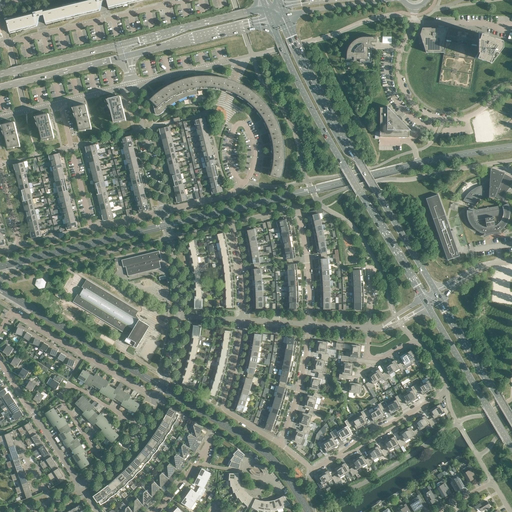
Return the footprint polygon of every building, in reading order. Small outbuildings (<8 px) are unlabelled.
[(85,0),(43,10),(33,13),(10,18),(5,19),(6,21),(7,21),(9,31),(30,26),(37,26),(38,21),(40,16),(44,15),(46,24),(74,17),(74,18),(76,17),(76,16),(100,11),(101,6),(103,1),(105,0),(106,0),(109,8),(143,0),(85,0)] [(431,28),(422,28),(420,35),(426,53),(444,53),(439,83),(469,88),(475,58),(491,64),(503,48),(503,42),(495,39),(494,39),(489,38),(489,37),(488,36),(483,34),(482,35),(479,33),(476,32),(472,31),(468,30),(466,30),(463,30),(458,29),(456,29),(453,28),(450,28),(448,28),(447,28),(444,28),(438,28),(437,28),(437,29),(431,29),(431,28)] [(347,55),(347,59),(352,59),(352,58),(354,58),(354,61),(357,61),(357,59),(360,59),(360,62),(371,62),(371,50),(370,50),(370,47),(373,47),(373,44),(371,44),(371,43),(376,43),(377,37),(365,37),(363,37),(362,37),(361,38),(360,38),(359,38),(358,39),(357,39),(356,39),(355,40),(354,41),(352,42),(352,43),(351,44),(350,45),(349,46),(349,47),(348,48),(348,49),(347,50),(347,51),(347,52),(347,53),(347,54),(347,55)] [(204,87),(204,76),(197,76),(194,77),(189,78),(183,79),(181,80),(175,82),(168,86),(166,87),(161,90),(157,93),(155,95),(150,100),(153,103),(155,113),(155,114),(156,114),(156,115),(157,115),(158,115),(159,115),(160,115),(160,114),(163,112),(166,109),(168,107),(171,105),(175,102),(177,101),(182,99),(187,97),(189,96),(193,95),(197,94),(196,90),(196,88),(198,88),(204,87)] [(210,76),(204,76),(204,87),(210,87),(212,87),(217,88),(219,77),(213,76),(210,76)] [(227,90),(229,91),(233,81),(229,79),(227,79),(224,78),(219,77),(217,88),(222,89),(223,89),(224,89),(224,90),(225,90),(226,90),(227,90)] [(238,83),(233,81),(229,91),(232,92),(234,93),(236,94),(237,95),(241,97),(247,87),(242,84),(239,83),(238,83)] [(252,90),(247,87),(241,97),(245,99),(246,100),(247,101),(252,105),(259,96),(254,92),(252,90)] [(119,96),(118,96),(108,99),(107,99),(108,99),(110,104),(109,105),(110,105),(114,122),(120,121),(120,122),(120,121),(126,119),(126,120),(126,119),(120,97),(120,96),(119,96)] [(264,101),(259,96),(252,105),(256,109),(257,111),(260,114),(269,107),(266,103),(264,101)] [(85,104),(84,104),(74,107),(73,107),(74,107),(75,113),(74,113),(75,113),(80,131),(85,129),(86,130),(86,129),(91,128),(91,129),(92,129),(91,128),(92,128),(86,105),(85,104)] [(272,112),(269,107),(260,114),(263,118),(264,120),(267,125),(277,120),(274,114),(272,112)] [(375,131),(375,139),(378,139),(378,137),(380,137),(409,137),(409,132),(407,132),(407,130),(411,130),(400,120),(401,119),(399,116),(398,117),(387,107),(387,110),(386,110),(386,108),(380,108),(380,131),(375,131)] [(511,124),(510,112),(489,115),(492,137),(511,133),(511,124)] [(48,114),(47,113),(36,116),(35,116),(35,117),(36,116),(38,122),(37,122),(38,122),(42,140),(48,138),(48,139),(48,138),(54,137),(54,138),(54,137),(48,114)] [(206,123),(205,118),(194,120),(195,126),(196,126),(205,123),(206,123)] [(280,126),(277,120),(267,125),(269,130),(270,133),(271,137),(282,134),(281,129),(280,126)] [(14,122),(13,122),(2,124),(2,125),(1,125),(2,125),(4,130),(3,131),(4,131),(8,148),(14,147),(14,148),(14,147),(20,145),(20,146),(20,145),(15,123),(14,122)] [(171,132),(170,126),(159,129),(160,135),(161,134),(170,132),(171,132)] [(284,140),(282,134),(271,137),(272,142),(273,144),(273,150),(285,149),(284,143),(284,140)] [(133,141),(131,135),(120,138),(122,144),(132,141),(133,141)] [(97,150),(96,144),(85,147),(86,153),(87,152),(96,150),(97,150)] [(285,156),(285,149),(273,150),(274,156),(273,158),(273,163),(284,164),(285,159),(285,156)] [(61,159),(59,153),(49,156),(50,162),(51,161),(50,161),(60,159),(61,159)] [(25,167),(24,162),(13,164),(14,170),(15,170),(25,167),(25,168),(25,167)] [(138,167),(137,162),(127,165),(125,165),(126,170),(129,170),(138,167)] [(284,164),(273,163),(272,168),(272,170),(270,176),(281,179),(283,173),(283,169),(284,164)] [(28,172),(27,167),(25,167),(25,168),(25,167),(15,170),(16,175),(26,173),(28,172)] [(490,169),(490,179),(490,186),(489,186),(489,198),(490,196),(491,196),(493,196),(494,197),(495,197),(496,198),(497,198),(498,199),(499,200),(504,194),(503,194),(511,183),(511,178),(511,177),(510,177),(508,176),(507,175),(505,174),(504,174),(502,173),(500,173),(498,172),(496,172),(494,171),(491,171),(491,169),(490,169)] [(223,192),(221,186),(211,189),(211,188),(212,194),(223,192)] [(484,196),(481,186),(480,186),(479,186),(477,187),(475,188),(474,188),(473,189),(472,190),(471,191),(470,192),(468,193),(467,194),(466,195),(465,197),(464,198),(464,199),(463,201),(473,205),(473,206),(472,207),(472,208),(472,209),(471,210),(471,211),(467,210),(467,212),(467,213),(467,214),(467,216),(467,217),(467,218),(468,219),(468,220),(468,221),(469,222),(469,223),(470,224),(471,225),(471,226),(472,227),(473,228),(475,229),(475,230),(476,231),(477,231),(479,232),(480,232),(482,233),(483,233),(484,234),(484,237),(484,238),(486,236),(487,236),(489,235),(490,235),(492,234),(493,234),(494,234),(495,234),(497,234),(498,234),(500,234),(501,234),(499,231),(500,231),(501,230),(502,229),(503,228),(504,228),(504,227),(505,226),(506,225),(507,226),(506,226),(507,226),(507,225),(508,224),(509,223),(509,221),(510,220),(510,218),(509,218),(509,217),(510,216),(510,215),(511,215),(511,214),(511,213),(511,212),(511,211),(511,209),(511,208),(510,206),(509,207),(509,206),(508,204),(508,203),(502,206),(502,205),(488,208),(487,207),(487,208),(473,210),(474,209),(474,208),(474,207),(475,206),(475,205),(476,203),(477,202),(478,201),(479,201),(479,200),(480,200),(479,199),(480,198),(482,197),(483,197),(484,196)] [(188,200),(186,194),(186,195),(176,197),(177,203),(188,200)] [(456,257),(459,256),(448,222),(438,194),(426,199),(447,260),(456,257)] [(70,201),(69,196),(59,198),(57,198),(59,204),(70,201)] [(72,206),(70,201),(59,204),(60,209),(62,208),(72,206)] [(149,210),(148,204),(147,204),(138,207),(138,206),(137,206),(139,212),(149,210)] [(311,219),(311,222),(320,220),(319,214),(322,213),(321,210),(315,212),(316,214),(312,215),(312,216),(313,216),(313,218),(311,219)] [(114,218),(112,212),(112,213),(102,215),(103,221),(114,218)] [(286,219),(279,221),(276,222),(278,228),(290,225),(289,221),(286,222),(286,220),(286,219)] [(77,227),(76,221),(75,222),(76,222),(66,224),(65,224),(67,230),(77,227)] [(253,229),(254,229),(246,231),(247,231),(248,231),(248,233),(245,234),(246,237),(255,235),(257,235),(256,228),(253,229)] [(42,236),(41,230),(40,230),(40,231),(30,233),(31,239),(42,236)] [(226,241),(224,232),(217,234),(219,241),(219,240),(219,242),(226,241)] [(187,242),(189,250),(195,248),(196,248),(198,248),(196,240),(194,240),(187,242)] [(228,249),(226,241),(219,242),(220,249),(221,248),(221,250),(228,249)] [(327,255),(326,247),(317,248),(317,254),(320,253),(321,256),(327,255)] [(197,254),(196,248),(195,248),(189,250),(190,258),(197,257),(197,256),(197,255),(197,254)] [(230,257),(228,249),(221,250),(222,257),(223,258),(223,259),(230,257)] [(162,260),(159,251),(122,260),(123,267),(126,267),(128,276),(161,268),(159,261),(162,260)] [(296,258),(295,252),(286,253),(287,262),(293,261),(293,258),(296,258)] [(328,264),(327,255),(321,256),(321,259),(318,259),(319,265),(328,264)] [(198,256),(197,256),(197,257),(190,258),(192,266),(199,265),(198,263),(199,263),(198,256)] [(231,266),(230,257),(223,259),(223,258),(222,258),(223,265),(224,265),(224,266),(224,267),(231,266)] [(261,257),(259,257),(250,259),(251,264),(254,264),(254,266),(260,266),(260,263),(262,262),(261,257)] [(293,264),(293,261),(287,262),(288,270),(297,269),(296,264),(293,264)] [(199,265),(192,266),(193,274),(200,273),(200,271),(199,265)] [(232,274),(231,266),(224,267),(224,266),(223,266),(224,273),(225,273),(225,275),(232,274)] [(261,269),(260,266),(254,266),(254,269),(251,270),(252,275),(261,274),(263,274),(263,269),(262,269),(261,269)] [(359,270),(359,267),(353,267),(353,270),(351,271),(352,276),(363,275),(362,270),(359,270)] [(200,273),(193,274),(194,282),(201,282),(201,281),(200,280),(201,280),(200,273)] [(233,283),(232,274),(225,275),(224,275),(225,281),(226,283),(233,283)] [(42,278),(37,280),(35,285),(39,289),(44,287),(46,282),(42,278)] [(138,311),(86,280),(82,287),(82,288),(82,287),(85,289),(81,296),(78,294),(73,302),(79,305),(79,304),(81,306),(92,313),(92,312),(94,313),(93,314),(104,321),(105,320),(107,321),(106,322),(117,328),(118,328),(119,329),(125,333),(126,332),(129,334),(127,337),(128,337),(126,341),(136,348),(150,326),(139,319),(137,317),(136,315),(138,311)] [(487,305),(485,327),(507,328),(508,306),(487,305)] [(14,333),(22,338),(27,329),(28,330),(29,328),(25,326),(24,328),(19,324),(20,323),(13,334),(14,333)] [(201,327),(193,326),(192,335),(192,336),(199,337),(201,327)] [(27,329),(22,338),(31,343),(36,335),(37,333),(34,331),(33,333),(28,330),(27,329)] [(223,339),(224,339),(231,340),(232,331),(225,330),(225,332),(224,332),(223,339)] [(36,335),(31,343),(39,348),(45,340),(46,338),(42,336),(41,338),(36,335)] [(199,337),(192,336),(192,338),(191,344),(198,345),(199,339),(199,337)] [(288,337),(285,336),(284,343),(287,344),(296,345),(296,341),(294,341),(294,339),(295,339),(295,338),(288,337)] [(224,339),(224,341),(223,341),(222,347),(223,347),(230,348),(231,340),(224,339)] [(45,340),(39,348),(48,354),(53,345),(54,344),(51,342),(50,343),(45,340)] [(1,347),(4,351),(3,352),(6,353),(7,356),(9,355),(9,356),(13,349),(5,343),(3,345),(1,347)] [(198,345),(191,344),(190,346),(189,352),(196,353),(198,347),(197,347),(198,345)] [(53,345),(48,354),(56,359),(62,350),(63,349),(59,347),(58,348),(53,345)] [(223,347),(222,349),(221,355),(228,356),(230,348),(223,347)] [(327,348),(317,347),(316,353),(322,354),(321,357),(328,358),(329,354),(326,354),(327,348)] [(62,350),(56,359),(65,364),(70,355),(70,356),(71,354),(68,352),(67,354),(62,350)] [(411,350),(405,354),(410,362),(416,359),(417,361),(420,360),(416,354),(414,355),(411,350)] [(196,353),(189,352),(189,354),(187,360),(194,361),(194,362),(195,362),(196,355),(196,353)] [(410,362),(405,354),(400,357),(403,362),(400,363),(404,369),(407,368),(405,365),(410,362)] [(70,355),(65,364),(73,369),(73,371),(80,359),(77,357),(76,359),(70,356),(70,355)] [(221,355),(221,357),(220,357),(219,363),(226,365),(228,356),(221,355)] [(9,359),(11,362),(11,364),(13,365),(15,368),(16,367),(17,367),(21,360),(13,356),(9,359)] [(328,358),(321,357),(321,360),(315,359),(314,365),(324,367),(325,361),(328,361),(328,358)] [(348,363),(348,360),(341,359),(341,362),(344,362),(343,368),(353,370),(353,363),(348,363)] [(194,361),(187,360),(187,362),(185,368),(192,370),(194,364),(194,363),(194,362),(194,361)] [(395,360),(389,363),(394,371),(400,368),(401,371),(404,369),(400,363),(398,365),(395,360)] [(219,363),(219,365),(218,365),(217,371),(224,373),(226,365),(219,363)] [(394,371),(389,363),(384,366),(387,371),(384,373),(388,379),(391,377),(389,374),(394,371)] [(324,367),(314,365),(313,371),(319,372),(318,375),(325,377),(326,373),(323,373),(324,367)] [(255,368),(246,366),(245,372),(248,372),(247,375),(253,377),(255,368)] [(29,372),(21,367),(17,370),(19,374),(18,375),(21,377),(23,380),(24,379),(29,372)] [(192,370),(185,368),(185,370),(183,375),(190,378),(189,378),(190,378),(192,372),(191,372),(192,370)] [(346,375),(352,376),(353,370),(343,368),(342,374),(339,374),(339,377),(346,378),(346,375)] [(78,379),(85,383),(91,372),(87,369),(84,374),(82,373),(78,379)] [(379,369),(373,372),(378,381),(384,378),(385,380),(388,379),(384,373),(382,374),(379,369)] [(217,371),(217,373),(216,373),(215,379),(222,381),(224,373),(217,371)] [(94,373),(91,372),(85,383),(91,386),(95,381),(93,380),(96,374),(95,375),(94,374),(94,373)] [(368,376),(371,381),(368,382),(372,388),(375,386),(373,384),(378,381),(373,372),(368,376)] [(102,378),(96,374),(93,380),(95,381),(91,386),(91,387),(92,386),(93,387),(96,389),(102,378)] [(190,378),(183,375),(182,378),(180,383),(187,386),(189,380),(189,378),(190,378)] [(253,377),(247,375),(246,378),(243,377),(242,382),(251,385),(253,377)] [(325,377),(318,375),(318,378),(312,377),(311,383),(320,385),(321,379),(324,380),(325,377)] [(290,378),(281,376),(279,384),(285,385),(286,382),(289,383),(290,378)] [(433,382),(430,376),(427,378),(428,380),(423,383),(428,392),(434,389),(431,384),(433,382)] [(54,378),(49,385),(56,390),(56,389),(58,389),(58,386),(60,383),(59,383),(59,378),(54,378)] [(109,382),(102,378),(96,389),(98,391),(99,390),(100,391),(100,392),(103,386),(105,387),(109,382)] [(36,384),(29,379),(24,382),(27,386),(26,387),(28,389),(30,391),(32,391),(36,384)] [(215,379),(214,381),(212,387),(213,387),(219,389),(222,381),(215,379)] [(109,382),(105,387),(103,386),(100,392),(106,396),(113,385),(110,383),(110,384),(108,383),(109,382)] [(320,385),(311,383),(309,389),(315,390),(314,393),(321,395),(322,392),(319,391),(320,385)] [(428,392),(423,383),(418,386),(417,384),(414,386),(417,392),(420,390),(423,395),(428,392)] [(285,385),(279,384),(278,386),(276,386),(275,391),(277,391),(277,392),(286,394),(287,389),(284,388),(285,385)] [(116,387),(113,385),(106,396),(113,400),(116,394),(114,393),(117,388),(117,387),(117,388),(115,387),(116,387)] [(417,392),(414,386),(411,387),(412,390),(407,393),(412,401),(418,398),(415,393),(417,392)] [(213,387),(212,387),(212,389),(212,388),(209,395),(216,397),(219,389),(213,387)] [(0,398),(1,398),(0,398),(9,392),(8,391),(7,392),(7,391),(7,390),(6,388),(0,391),(0,398)] [(124,391),(117,388),(114,393),(116,394),(113,400),(113,399),(115,400),(114,400),(117,402),(124,391)] [(32,394),(34,398),(34,399),(36,400),(36,401),(38,403),(39,402),(40,403),(44,396),(36,391),(35,392),(32,394)] [(130,395),(124,391),(117,402),(120,404),(120,403),(122,404),(121,405),(122,405),(125,399),(127,401),(130,395)] [(10,395),(9,392),(0,398),(1,398),(2,400),(0,401),(0,404),(4,402),(3,402),(11,397),(11,396),(10,396),(10,395)] [(248,396),(239,393),(237,398),(246,401),(248,396)] [(321,395),(314,393),(313,396),(308,395),(306,401),(315,403),(317,398),(320,398),(321,395)] [(412,401),(407,393),(402,396),(401,393),(398,395),(401,401),(404,400),(407,405),(412,401)] [(130,395),(127,401),(125,399),(122,405),(128,409),(135,398),(132,396),(131,397),(130,396),(130,395)] [(401,401),(398,395),(395,397),(396,399),(391,402),(396,411),(402,408),(399,403),(401,401)] [(75,407),(79,411),(88,401),(83,396),(78,401),(80,402),(75,407)] [(13,400),(11,397),(3,402),(4,402),(5,405),(1,407),(2,409),(6,407),(14,402),(14,400),(13,401),(13,400)] [(284,400),(275,397),(274,402),(283,405),(284,400)] [(139,401),(135,398),(128,409),(135,413),(138,407),(136,406),(139,401)] [(246,401),(237,398),(236,403),(244,406),(246,401)] [(93,407),(88,401),(79,411),(82,413),(82,412),(83,413),(83,414),(87,409),(89,411),(93,407)] [(315,403),(306,401),(304,407),(310,408),(309,411),(316,413),(317,410),(314,409),(315,403)] [(383,401),(381,403),(384,409),(387,407),(391,414),(396,411),(391,402),(386,405),(383,401)] [(16,404),(14,402),(6,407),(8,409),(4,412),(5,414),(9,411),(17,406),(17,405),(16,405),(16,404)] [(283,405),(274,402),(272,407),(281,410),(283,405)] [(244,406),(236,403),(234,406),(237,407),(236,410),(235,409),(242,412),(244,406)] [(384,409),(381,403),(378,404),(379,407),(374,410),(379,418),(384,415),(382,410),(384,409)] [(440,404),(435,407),(440,416),(445,413),(446,415),(449,413),(445,407),(443,409),(440,404)] [(19,409),(17,406),(9,411),(11,414),(7,416),(8,418),(12,416),(20,411),(20,409),(19,410),(19,409)] [(94,407),(93,407),(89,411),(87,409),(83,414),(88,419),(97,410),(95,408),(94,409),(93,407),(94,407)] [(281,410),(272,407),(270,412),(279,415),(281,410)] [(440,416),(435,407),(429,410),(433,417),(431,419),(434,425),(437,423),(434,419),(440,416)] [(170,408),(169,409),(168,410),(168,411),(168,413),(167,415),(177,420),(177,419),(178,417),(178,416),(179,414),(176,412),(170,408)] [(45,413),(50,420),(60,413),(57,409),(52,412),(51,410),(45,413)] [(366,409),(363,410),(367,416),(370,415),(374,422),(379,418),(374,410),(369,413),(366,409)] [(100,413),(97,410),(88,419),(94,425),(98,420),(96,418),(101,414),(100,414),(99,413),(100,413)] [(367,416),(363,410),(361,412),(362,415),(357,418),(362,426),(367,423),(364,418),(367,416)] [(22,413),(20,411),(12,416),(14,418),(10,421),(11,423),(23,415),(23,414),(22,414),(22,413)] [(316,413),(309,411),(308,414),(303,412),(301,418),(310,421),(312,416),(315,417),(316,413)] [(279,415),(270,412),(269,417),(277,421),(279,415)] [(62,416),(60,413),(50,420),(54,426),(59,423),(58,421),(63,417),(62,418),(61,416),(62,416)] [(106,419),(101,414),(96,418),(98,420),(94,425),(94,424),(96,425),(95,426),(97,428),(106,419)] [(177,420),(167,415),(166,417),(166,416),(165,417),(164,418),(163,419),(173,425),(174,423),(175,422),(176,421),(177,420)] [(425,415),(420,418),(425,427),(430,424),(431,426),(434,425),(431,419),(428,420),(425,415)] [(67,424),(63,417),(58,421),(59,423),(54,426),(55,427),(55,428),(56,430),(67,424)] [(277,421),(269,417),(267,422),(275,426),(277,421)] [(310,421),(301,418),(299,424),(304,426),(303,429),(310,431),(311,428),(308,427),(310,421)] [(362,426),(357,418),(352,421),(350,418),(347,420),(351,426),(354,424),(357,429),(362,426)] [(425,427),(420,418),(414,422),(418,428),(416,430),(419,436),(422,434),(420,430),(425,427)] [(111,424),(106,419),(97,428),(100,430),(101,431),(101,432),(105,427),(107,429),(111,424)] [(173,425),(163,419),(163,420),(162,421),(162,423),(161,425),(171,431),(171,429),(172,428),(172,427),(173,425)] [(351,426),(347,420),(345,421),(347,426),(342,429),(347,437),(352,434),(348,427),(351,426)] [(36,434),(29,422),(24,425),(17,429),(21,435),(27,431),(31,437),(36,434)] [(275,426),(267,422),(264,428),(271,431),(271,430),(271,428),(274,429),(275,426)] [(203,427),(195,423),(193,426),(195,434),(194,436),(194,437),(197,438),(197,439),(198,440),(201,441),(202,441),(201,441),(203,438),(199,435),(202,430),(203,427)] [(71,430),(67,424),(56,430),(58,433),(59,433),(60,434),(59,435),(65,431),(66,433),(71,430)] [(112,424),(111,424),(107,429),(105,427),(101,432),(106,437),(115,428),(113,426),(112,426),(111,425),(112,424)] [(171,431),(161,425),(160,426),(159,427),(158,428),(158,429),(167,435),(168,434),(169,433),(170,432),(171,431)] [(410,427),(405,430),(410,438),(415,435),(416,438),(419,436),(416,430),(413,432),(410,427)] [(119,432),(115,428),(106,437),(112,442),(116,438),(115,436),(119,432)] [(167,435),(158,429),(157,430),(156,431),(156,433),(155,434),(164,441),(165,439),(166,438),(166,437),(167,435)] [(310,431),(303,429),(302,432),(297,430),(294,435),(303,439),(306,433),(308,435),(310,431)] [(347,437),(342,429),(337,432),(335,429),(333,431),(336,437),(339,436),(342,441),(347,437)] [(71,430),(66,433),(65,431),(59,435),(63,441),(74,434),(72,431),(71,432),(71,430)] [(410,438),(405,430),(399,433),(402,438),(400,439),(403,446),(406,444),(405,441),(410,438)] [(336,437),(333,431),(330,433),(332,437),(327,440),(332,449),(338,446),(334,439),(336,437)] [(15,445),(10,432),(4,434),(0,435),(0,442),(6,440),(9,447),(15,445)] [(44,445),(36,434),(31,437),(25,441),(29,446),(35,442),(39,448),(44,445)] [(76,437),(74,434),(63,441),(67,447),(73,444),(72,442),(77,439),(77,438),(76,439),(75,437),(76,437)] [(164,441),(155,434),(154,436),(153,437),(152,438),(151,439),(160,445),(162,444),(163,442),(164,441)] [(189,444),(188,447),(191,449),(190,449),(195,452),(197,448),(196,448),(199,443),(197,442),(198,440),(197,439),(197,438),(194,437),(194,436),(189,434),(187,437),(189,444)] [(303,439),(294,435),(292,441),(297,443),(296,446),(303,449),(304,446),(301,445),(303,439)] [(394,436),(389,439),(394,448),(399,445),(400,447),(403,446),(400,439),(397,441),(394,436)] [(81,445),(77,439),(72,442),(73,444),(67,447),(68,448),(68,447),(69,448),(68,449),(70,452),(81,445)] [(160,445),(151,439),(150,440),(150,441),(149,442),(150,442),(148,444),(157,451),(158,449),(159,448),(159,447),(160,445)] [(394,448),(389,439),(383,443),(386,447),(384,449),(387,455),(390,453),(389,451),(394,448)] [(332,449),(327,440),(322,443),(321,441),(318,443),(321,449),(324,447),(327,452),(332,449)] [(157,451),(148,444),(147,446),(147,445),(146,446),(145,447),(144,448),(153,455),(154,453),(156,452),(157,452),(157,451)] [(181,447),(181,448),(179,449),(179,450),(180,451),(180,452),(180,453),(180,454),(178,455),(181,457),(184,459),(183,459),(185,461),(188,463),(188,462),(190,459),(189,458),(190,456),(188,453),(189,451),(190,449),(191,449),(188,447),(183,444),(181,447)] [(19,458),(15,445),(9,447),(2,450),(4,455),(11,453),(13,460),(19,458)] [(51,457),(44,445),(39,448),(33,452),(36,457),(42,454),(46,460),(51,457)] [(85,451),(81,445),(70,452),(72,454),(73,454),(74,455),(73,456),(78,452),(80,454),(85,451)] [(378,446),(373,449),(378,457),(383,454),(384,457),(387,455),(384,449),(381,450),(378,446)] [(153,455),(144,448),(144,449),(143,450),(142,451),(143,451),(141,453),(150,460),(151,459),(151,458),(152,457),(153,455)] [(244,454),(237,448),(232,453),(233,454),(241,459),(244,454)] [(378,457),(373,449),(367,452),(370,457),(368,458),(371,465),(374,463),(373,460),(378,457)] [(85,451),(80,454),(78,452),(73,456),(77,462),(88,455),(86,453),(85,453),(84,452),(85,451)] [(150,460),(141,453),(140,455),(140,454),(139,455),(138,456),(137,457),(145,464),(147,463),(148,462),(149,461),(150,460)] [(183,469),(180,467),(185,461),(183,459),(184,459),(181,457),(178,455),(176,454),(174,456),(176,464),(174,467),(176,469),(180,473),(181,473),(180,472),(183,469)] [(233,454),(229,460),(230,460),(239,463),(241,459),(233,454)] [(91,460),(88,455),(77,462),(81,469),(87,465),(85,463),(91,460)] [(362,455),(357,458),(362,467),(367,464),(368,466),(371,465),(368,458),(365,460),(362,455)] [(59,468),(51,457),(46,460),(40,464),(43,469),(49,465),(53,471),(59,468)] [(145,464),(137,457),(136,458),(135,459),(135,460),(134,462),(142,469),(143,468),(144,467),(144,466),(145,464)] [(24,471),(19,458),(13,460),(6,462),(9,468),(15,466),(17,469),(14,470),(15,474),(24,471)] [(362,467),(357,458),(351,462),(354,466),(352,468),(355,474),(358,472),(357,470),(362,467)] [(230,460),(227,467),(238,468),(239,463),(230,460)] [(142,469),(134,462),(132,463),(131,464),(130,464),(129,465),(137,473),(139,472),(140,471),(141,470),(142,469)] [(168,474),(166,476),(169,479),(168,479),(173,483),(173,482),(175,479),(171,476),(175,471),(176,469),(174,467),(169,463),(167,466),(168,474)] [(345,463),(340,466),(345,474),(350,471),(352,476),(355,474),(352,468),(349,469),(345,463)] [(462,470),(462,471),(463,473),(463,474),(468,482),(473,479),(471,476),(474,474),(472,472),(475,470),(471,464),(466,467),(462,470)] [(137,473),(129,465),(128,466),(128,467),(127,468),(127,469),(126,470),(134,478),(135,477),(135,476),(136,475),(137,473)] [(345,474),(340,466),(334,469),(337,474),(335,476),(338,482),(341,480),(340,477),(345,474)] [(66,479),(59,468),(53,471),(47,475),(51,480),(57,476),(61,482),(66,479)] [(211,473),(202,469),(198,476),(209,482),(209,481),(208,481),(211,473)] [(134,478),(126,470),(124,471),(123,472),(122,473),(121,473),(129,482),(130,480),(132,480),(133,479),(134,478)] [(328,470),(323,474),(328,482),(333,479),(335,483),(338,482),(335,476),(332,477),(328,470)] [(28,484),(24,471),(15,474),(11,475),(13,481),(20,479),(22,486),(28,484)] [(129,482),(121,473),(120,474),(119,475),(119,476),(117,478),(125,486),(126,485),(127,484),(127,483),(129,482)] [(160,483),(158,486),(160,488),(164,492),(167,489),(163,485),(167,481),(168,479),(169,479),(166,476),(162,473),(160,475),(160,483)] [(328,482),(323,474),(317,477),(320,482),(317,483),(321,489),(324,488),(322,485),(328,482)] [(209,482),(198,476),(194,483),(200,486),(198,489),(204,493),(206,489),(204,488),(207,481),(209,482)] [(458,477),(453,478),(450,481),(456,490),(463,486),(458,477)] [(125,486),(117,478),(116,479),(115,479),(114,480),(112,481),(120,490),(121,488),(123,488),(124,487),(125,486)] [(239,483),(238,478),(229,480),(229,487),(230,487),(239,483)] [(445,496),(448,494),(451,493),(443,480),(439,482),(435,485),(436,487),(442,498),(443,497),(442,497),(445,495),(445,496)] [(120,490),(112,481),(112,482),(111,483),(110,484),(109,485),(116,494),(117,493),(118,492),(118,491),(120,490)] [(150,494),(149,494),(152,497),(155,501),(156,501),(155,501),(159,498),(158,493),(163,492),(164,492),(160,488),(158,486),(154,482),(152,484),(152,492),(150,494)] [(242,488),(239,483),(230,487),(232,494),(233,493),(242,488)] [(32,496),(28,484),(22,486),(15,488),(17,494),(24,491),(27,498),(32,496)] [(116,494),(109,485),(107,487),(106,487),(105,488),(104,488),(111,497),(112,496),(114,496),(115,495),(116,494)] [(111,497),(104,488),(103,489),(102,490),(101,491),(99,493),(106,502),(107,501),(108,500),(109,499),(111,497)] [(245,492),(242,488),(233,493),(236,499),(237,498),(245,492)] [(196,492),(191,489),(186,496),(196,503),(197,503),(195,502),(199,495),(202,497),(204,493),(198,489),(196,492)] [(434,497),(435,498),(437,497),(433,489),(424,494),(427,501),(429,505),(434,502),(432,498),(434,497)] [(143,500),(141,503),(143,505),(143,506),(146,510),(147,510),(146,509),(149,507),(146,503),(150,499),(152,497),(149,494),(150,494),(146,490),(143,493),(143,500)] [(248,495),(245,492),(237,498),(241,504),(242,503),(248,495)] [(106,502),(99,493),(98,494),(98,493),(97,494),(96,494),(95,495),(94,495),(94,496),(98,502),(98,501),(101,505),(103,503),(104,503),(105,502),(106,502)] [(421,508),(426,505),(419,494),(417,496),(419,500),(410,505),(414,511),(415,511),(421,509),(421,508)] [(252,498),(248,495),(242,503),(247,508),(252,498)] [(196,503),(186,496),(181,503),(190,509),(195,502),(196,503)] [(290,505),(284,496),(280,499),(284,508),(290,505)] [(134,509),(131,511),(132,511),(137,511),(136,511),(141,507),(143,506),(143,505),(141,503),(137,498),(135,501),(134,509)] [(284,508),(280,499),(275,501),(277,510),(278,510),(284,509),(284,508)] [(260,501),(255,500),(251,508),(257,511),(258,511),(257,511),(260,501)] [(277,510),(275,501),(270,502),(271,511),(278,511),(278,510),(277,510)] [(486,501),(480,504),(479,502),(474,505),(476,509),(479,507),(481,511),(490,507),(486,501)]
